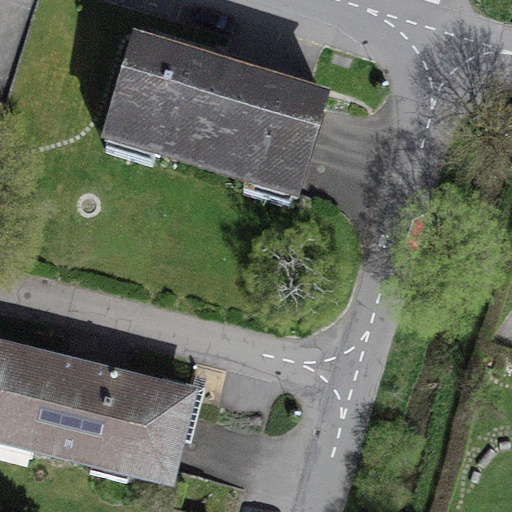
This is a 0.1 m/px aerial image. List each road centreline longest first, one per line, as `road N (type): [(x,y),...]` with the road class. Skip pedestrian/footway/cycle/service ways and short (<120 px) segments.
road 1 (residential): [(0,304),(365,400)]
road 2 (residential): [(468,47),(365,400)]
